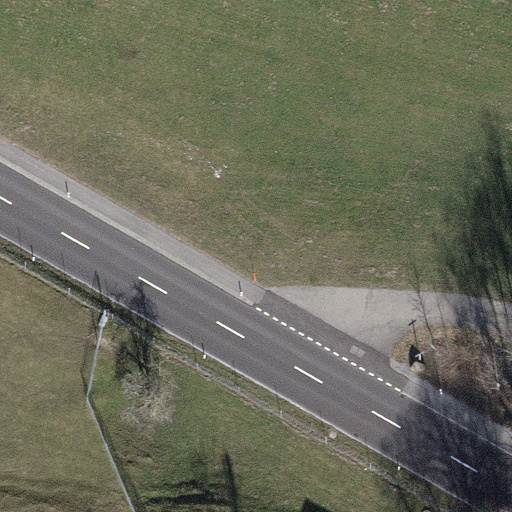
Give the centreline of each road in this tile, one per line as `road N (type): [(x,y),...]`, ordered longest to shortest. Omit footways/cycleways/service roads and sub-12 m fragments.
road 1 (tertiary): [(0,201),(511,498)]
road 2 (track): [(297,376),(361,322),(459,318),(511,331)]
